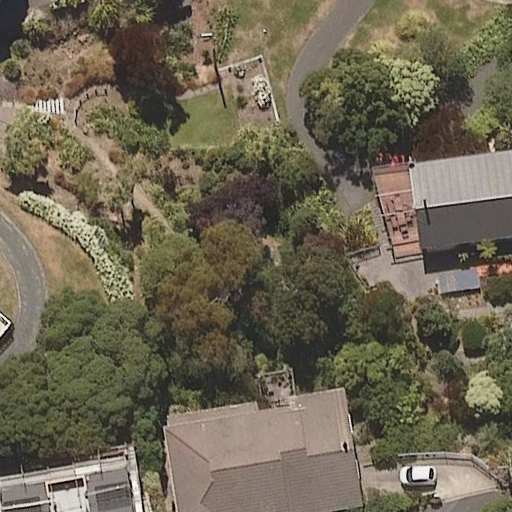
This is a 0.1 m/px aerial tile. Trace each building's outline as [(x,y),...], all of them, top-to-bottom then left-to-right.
[(511,242),(511,165),(409,178),(417,253),(511,242)] [(437,273),(440,316),(461,315),(459,292),(480,291),(479,270),(437,273)] [(0,341),(9,331),(0,322),(0,341)] [(358,511),(342,404),(161,430),(172,511),(358,511)] [(127,511),(122,475),(0,493),(0,511),(127,511)]
